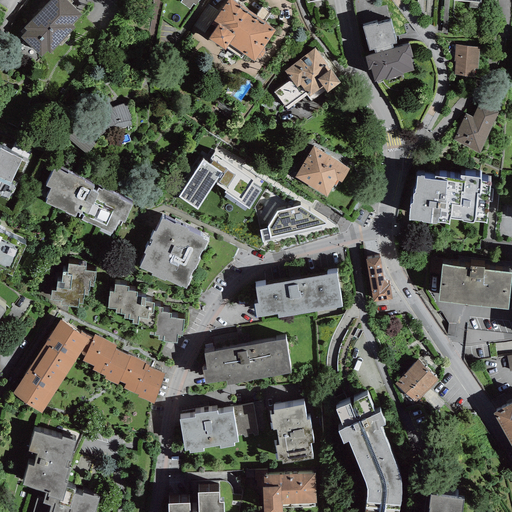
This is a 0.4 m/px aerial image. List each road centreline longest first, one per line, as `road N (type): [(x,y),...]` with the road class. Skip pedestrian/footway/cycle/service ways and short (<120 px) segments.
road 1 (residential): [(383,233),(273,259),(231,289),(174,387),(153,511)]
road 2 (residential): [(383,233),(393,274),(511,456)]
road 3 (residential): [(341,0),(356,61),(392,141),(383,233)]
